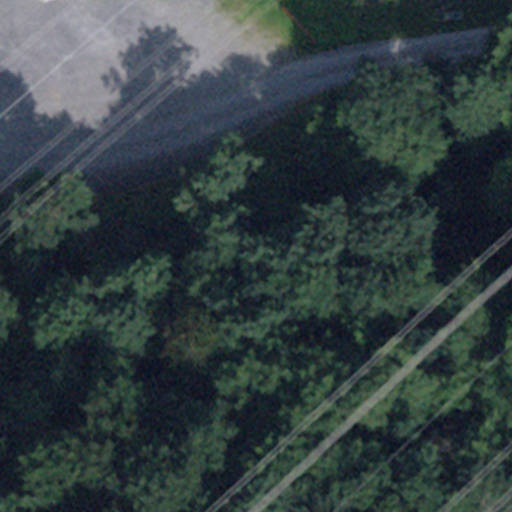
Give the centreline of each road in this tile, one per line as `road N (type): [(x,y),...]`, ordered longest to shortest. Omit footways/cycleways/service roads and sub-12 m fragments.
road 1 (unclassified): [(369,65),(268,98),(207,143),(132,175),(74,187),(0,185)]
road 2 (track): [(511,35),(369,65)]
